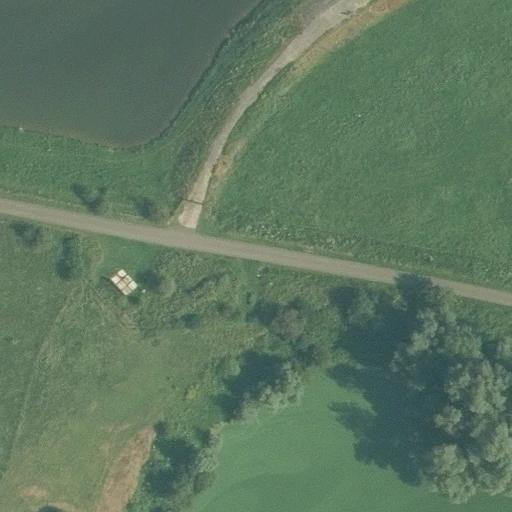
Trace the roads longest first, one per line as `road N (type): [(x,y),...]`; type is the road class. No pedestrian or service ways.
road 1 (unclassified): [(179,239),(511,299)]
road 2 (unclassified): [(179,239),(242,103),(305,36),(353,0)]
road 3 (unclassified): [(0,205),(179,239)]
